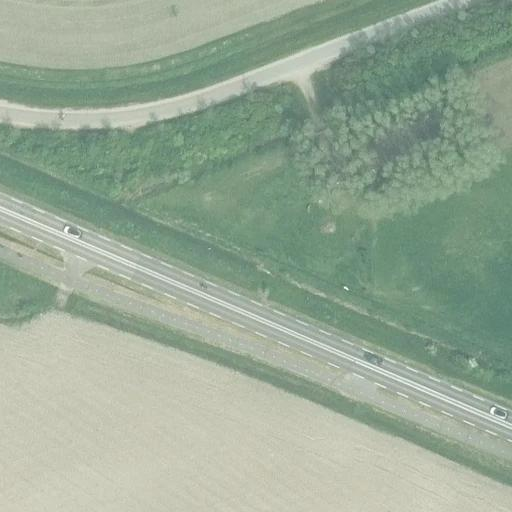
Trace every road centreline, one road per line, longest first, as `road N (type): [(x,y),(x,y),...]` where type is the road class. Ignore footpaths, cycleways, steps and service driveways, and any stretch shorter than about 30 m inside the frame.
road 1 (primary): [(511,427),(0,210)]
road 2 (unclassified): [(0,110),(154,111),(456,0)]
